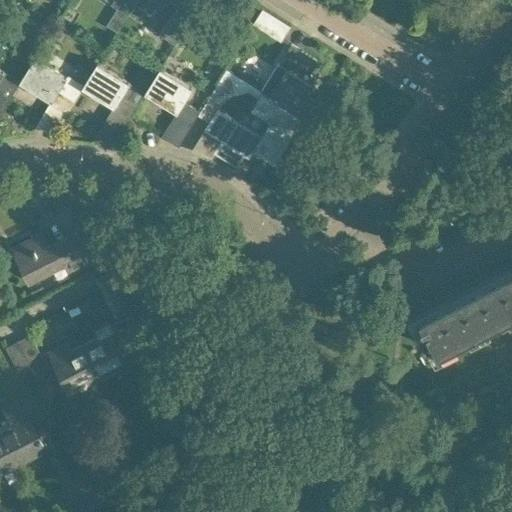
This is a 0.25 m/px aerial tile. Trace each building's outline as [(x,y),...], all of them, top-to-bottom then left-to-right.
[(113,0),(111,5),(117,8),(127,15),(136,0),(113,0)] [(156,0),(173,10),(159,34),(175,45),(203,1),(200,0),(188,0),(186,3),(181,0),(156,0)] [(127,15),(117,8),(112,16),(122,23),(127,15)] [(263,8),(254,22),(282,40),(291,26),(263,8)] [(279,62),(262,90),(304,116),(320,89),(317,87),(318,86),(314,83),(313,84),(309,82),(312,76),(311,76),(311,74),(311,72),(316,64),(317,63),(317,62),(317,61),(316,60),(316,59),(315,59),(315,58),(291,44),(279,63),(279,62)] [(20,81),(19,81),(20,82),(57,105),(42,129),(53,135),(83,88),(82,87),(82,86),(34,57),(20,81)] [(82,86),(82,87),(83,88),(120,110),(105,134),(116,141),(137,106),(145,93),(145,92),(97,62),(82,86)] [(0,68),(0,114),(20,82),(19,81),(18,80),(0,68)] [(145,92),(145,93),(182,116),(168,140),(179,146),(198,115),(200,111),(185,102),(193,88),(160,68),(145,92)] [(243,155),(249,158),(254,150),(275,162),(304,116),(262,90),(226,68),(200,111),(198,115),(209,122),(204,130),(222,142),(216,152),(214,151),(214,152),(238,167),(238,166),(237,165),(243,155)] [(42,233),(12,248),(27,276),(29,281),(43,273),(65,262),(69,270),(70,269),(69,268),(88,259),(88,260),(90,259),(76,232),(48,246),(42,233)] [(115,246),(104,251),(110,263),(121,257),(115,246)] [(166,295),(146,256),(145,254),(109,272),(114,282),(131,315),(134,322),(167,305),(163,297),(166,295)] [(511,260),(417,309),(432,338),(426,340),(430,348),(435,357),(436,358),(500,325),(511,318),(511,260)] [(114,282),(109,272),(96,279),(101,288),(114,282)] [(131,315),(114,282),(101,288),(102,290),(106,297),(118,322),(131,315)] [(98,337),(85,343),(100,375),(131,359),(127,352),(129,351),(126,346),(125,346),(111,320),(94,329),(98,337)] [(44,359),(42,360),(30,335),(17,341),(30,366),(45,395),(59,387),(44,359)] [(18,372),(30,366),(17,341),(6,347),(18,372)] [(70,390),(100,375),(85,343),(71,350),(67,342),(50,351),(70,390)] [(13,425),(0,431),(0,434),(14,464),(46,448),(42,440),(43,440),(41,434),(40,435),(32,420),(43,414),(34,395),(5,409),(13,425)] [(0,470),(14,464),(0,434),(0,470)]
